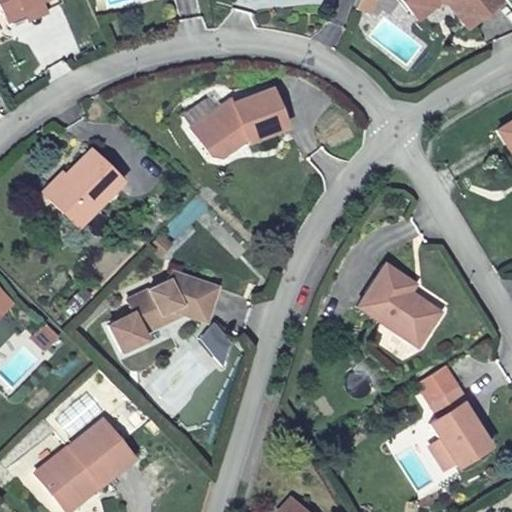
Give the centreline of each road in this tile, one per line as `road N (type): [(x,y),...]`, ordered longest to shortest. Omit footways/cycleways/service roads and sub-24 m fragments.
road 1 (residential): [(0,138),(111,66),(223,42),(269,45),(330,65),(396,132)]
road 2 (residential): [(396,132),(332,198),(305,242),(214,511)]
road 3 (residential): [(396,132),(511,322)]
road 4 (residential): [(511,62),(396,132)]
